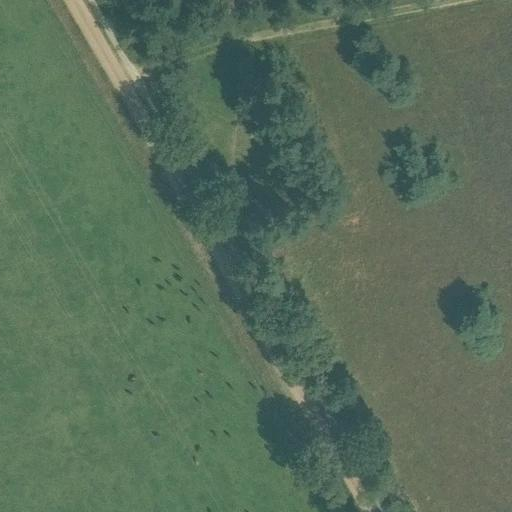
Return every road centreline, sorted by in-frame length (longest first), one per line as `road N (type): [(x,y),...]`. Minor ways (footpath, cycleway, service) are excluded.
road 1 (track): [(363,511),(117,81)]
road 2 (track): [(117,81),(230,47),(452,0)]
